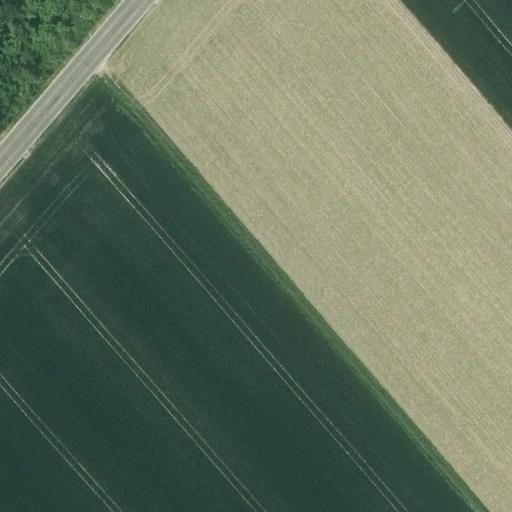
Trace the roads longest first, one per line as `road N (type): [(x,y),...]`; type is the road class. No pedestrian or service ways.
road 1 (track): [(479,511),(93,58)]
road 2 (tertiary): [(143,0),(0,167)]
